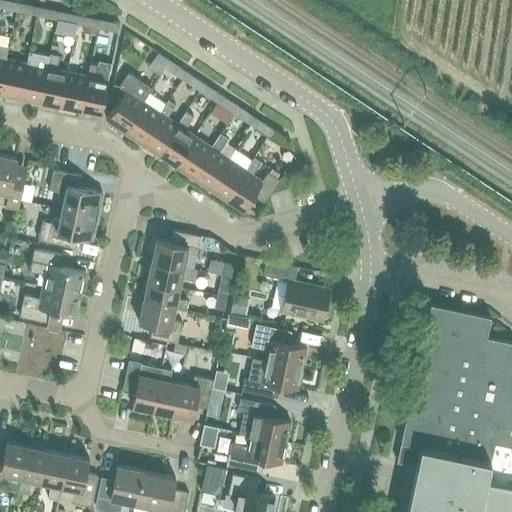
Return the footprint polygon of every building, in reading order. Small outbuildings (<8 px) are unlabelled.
[(3,0),(2,7),(16,10),(18,2),(10,0),(3,0)] [(18,2),(16,10),(31,13),(32,5),(18,2)] [(43,16),(57,19),(59,10),(44,7),(43,16)] [(73,13),(59,10),(57,19),(71,22),(73,13)] [(85,25),(97,27),(99,19),(85,16),(83,24),(85,25)] [(99,19),(97,27),(112,30),(114,22),(99,19)] [(85,25),(83,31),(96,34),(97,27),(85,25)] [(93,40),(89,55),(104,58),(107,43),(93,40)] [(26,62),(19,96),(39,100),(47,66),(34,64),(36,53),(28,52),(26,62)] [(67,70),(57,68),(60,55),(50,52),(47,66),(39,100),(60,105),(67,70)] [(153,59),(165,67),(170,60),(158,52),(153,59)] [(26,62),(6,58),(0,85),(0,91),(19,96),(26,62)] [(170,60),(165,67),(177,75),(182,68),(170,60)] [(88,75),(87,75),(80,109),(101,113),(108,79),(95,76),(98,65),(90,63),(88,75)] [(60,105),(80,109),(87,75),(67,70),(60,105)] [(106,117),(124,129),(149,91),(151,88),(127,72),(118,87),(124,91),(106,117)] [(187,82),(199,90),(204,82),(192,74),(187,82)] [(170,79),(165,87),(173,92),(178,85),(170,79)] [(204,82),(199,90),(211,98),(216,90),(204,82)] [(149,91),(124,129),(141,141),(166,102),(149,91)] [(221,104),(233,112),(238,105),(226,97),(221,104)] [(141,141),(158,152),(177,123),(166,117),(175,103),(168,99),(166,102),(141,141)] [(238,105),(233,112),(245,121),(250,113),(238,105)] [(177,123),(158,152),(175,163),(194,135),(185,129),(193,115),(185,110),(177,123)] [(255,127),(267,135),(272,128),(260,120),(255,127)] [(272,128),(267,135),(279,143),(284,136),(272,128)] [(192,175),(209,186),(228,157),(234,148),(228,157),(219,152),(228,138),(220,133),(211,146),(192,175)] [(175,163),(192,175),(211,146),(194,135),(175,163)] [(209,186),(226,197),(251,160),(235,149),(235,148),(234,148),(228,157),(209,186)] [(0,153),(0,202),(18,206),(23,181),(11,178),(16,157),(0,153)] [(251,160),(226,197),(243,209),(253,194),(265,202),(280,179),(267,170),(261,179),(252,173),(261,161),(253,156),(251,160)] [(64,196),(62,207),(98,215),(103,192),(79,186),(81,175),(53,169),(49,188),(59,190),(58,194),(64,196)] [(98,215),(62,207),(59,219),(53,218),(52,221),(42,219),(38,239),(66,245),(69,233),(93,238),(98,215)] [(156,238),(152,259),(197,268),(198,268),(193,267),(200,235),(173,229),(171,241),(156,238)] [(45,273),(43,285),(81,293),(86,271),(59,265),(62,253),(34,248),(29,270),(45,273)] [(210,257),(207,270),(221,273),(220,276),(230,279),(233,263),(210,257)] [(152,259),(147,279),(179,286),(181,277),(195,280),(197,268),(152,259)] [(266,259),(263,274),(288,279),(281,310),(322,319),(323,316),(321,315),(323,306),(325,306),(329,287),(295,280),(298,266),(266,259)] [(143,300),(186,309),(188,299),(177,297),(179,286),(147,279),(143,300)] [(221,282),(218,294),(227,296),(229,284),(221,282)] [(81,293),(43,285),(40,297),(24,293),(20,316),(47,321),(49,310),(76,315),(81,293)] [(227,296),(218,294),(216,307),(224,309),(227,296)] [(234,296),(231,312),(245,315),(248,299),(234,296)] [(186,309),(143,300),(138,321),(153,324),(150,336),(177,342),(182,321),(172,319),(175,307),(186,309)] [(396,461),(416,465),(412,483),(402,481),(395,511),(511,511),(511,360),(511,361),(511,358),(511,340),(486,335),(491,315),(430,302),(400,441),(401,441),(396,461)] [(229,313),(226,323),(247,328),(250,317),(229,313)] [(7,374),(44,377),(48,323),(11,321),(7,374)] [(268,348),(265,359),(302,367),(306,346),(289,342),(291,330),(256,323),(253,335),(251,344),(268,348)] [(186,353),(187,344),(175,341),(173,350),(186,353)] [(297,389),(302,367),(265,359),(263,370),(253,368),(251,378),(244,377),(242,389),(277,397),(280,385),(297,389)] [(162,367),(149,364),(130,360),(123,389),(135,392),(132,405),(152,410),(162,367)] [(152,410),(172,414),(179,381),(169,379),(171,369),(162,367),(152,410)] [(216,370),(213,387),(224,389),(228,372),(216,370)] [(192,384),(179,381),(172,414),(193,418),(196,405),(207,407),(209,398),(211,386),(213,378),(194,374),(192,384)] [(211,386),(209,398),(222,400),(224,389),(213,387),(211,386)] [(252,421),(249,433),(286,441),(290,420),(273,416),(275,404),(240,397),(238,409),(244,410),(242,419),(252,421)] [(214,449),(219,429),(204,425),(199,446),(214,449)] [(286,441),(249,433),(247,444),(231,441),(226,463),(261,471),(264,459),(281,463),(286,441)] [(0,482),(5,483),(4,488),(18,490),(28,445),(6,440),(3,454),(0,453),(0,482)] [(28,445),(18,490),(28,492),(31,479),(41,481),(48,449),(28,445)] [(48,449),(41,481),(51,483),(48,496),(59,499),(68,453),(48,449)] [(68,453),(59,499),(60,495),(71,498),(71,501),(92,506),(98,475),(87,472),(90,458),(68,453)] [(119,499),(135,502),(142,469),(117,464),(114,479),(102,477),(96,506),(117,511),(119,499)] [(207,465),(204,479),(217,482),(220,468),(207,465)] [(142,469),(135,502),(155,506),(153,511),(184,511),(189,491),(173,488),(175,476),(142,469)] [(244,511),(270,511),(274,494),(257,491),(259,479),(232,474),(228,493),(237,495),(234,510),(244,511)]
